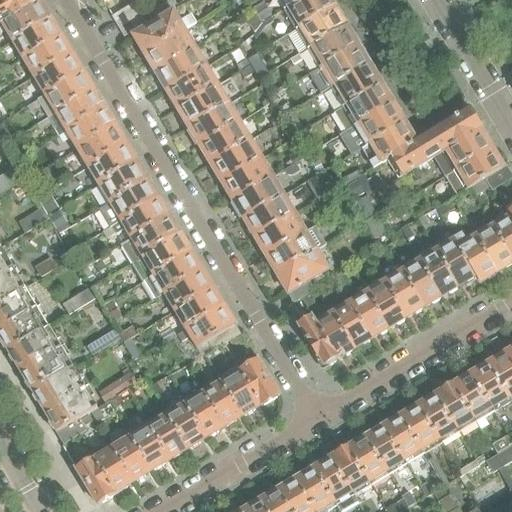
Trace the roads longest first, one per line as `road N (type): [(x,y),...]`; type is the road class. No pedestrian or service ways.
road 1 (residential): [(63,0),(316,418)]
road 2 (residential): [(511,301),(316,418)]
road 3 (residential): [(316,418),(164,511)]
road 4 (residential): [(511,129),(435,0)]
